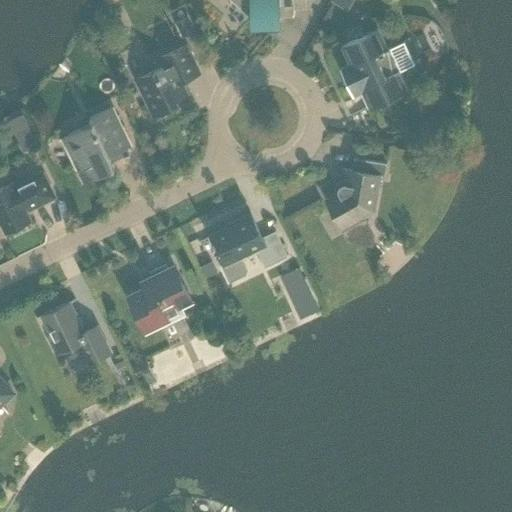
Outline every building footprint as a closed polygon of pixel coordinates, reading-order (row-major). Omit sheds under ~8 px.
[(231,0),(252,18),(252,23),(280,22),(280,15),(295,14),(294,8),(307,8),(306,0),(231,0)] [(197,39),(190,24),(178,30),(185,44),(197,39)] [(371,108),(408,91),(398,71),(401,70),(390,47),(388,48),(379,29),(342,46),(351,64),(343,68),(343,67),(341,68),(345,76),(342,78),(347,88),(350,86),(354,94),(363,90),(371,108)] [(154,116),(172,107),(170,103),(188,94),(181,82),(193,76),(179,49),(160,58),(164,66),(136,80),(154,116)] [(109,156),(129,147),(110,108),(90,118),(92,123),(68,135),(74,148),(70,150),(86,182),(115,168),(109,156)] [(38,146),(30,127),(15,133),(23,152),(38,146)] [(326,200),(346,235),(349,242),(372,246),(375,233),(365,216),(374,211),(380,175),(384,176),(386,163),(354,158),(352,170),(348,169),(344,190),(326,200)] [(0,188),(0,223),(2,223),(6,232),(31,220),(27,211),(56,197),(43,172),(17,184),(16,181),(0,188)] [(248,269),(242,256),(257,249),(265,267),(288,256),(275,231),(262,238),(251,214),(234,223),(211,236),(224,263),(220,265),(228,283),(246,274),(248,269)] [(206,275),(215,271),(211,262),(202,266),(206,275)] [(132,296),(140,313),(137,314),(145,332),(181,314),(178,307),(192,301),(183,284),(174,264),(167,268),(166,264),(149,272),(151,275),(138,282),(143,291),(132,296)] [(309,288),(299,267),(284,275),(294,295),(309,288)] [(70,302),(42,316),(51,334),(47,336),(55,355),(79,343),(89,363),(111,352),(98,325),(85,332),(70,302)] [(133,365),(137,375),(150,370),(146,359),(133,365)] [(0,404),(13,393),(0,378),(0,404)]
